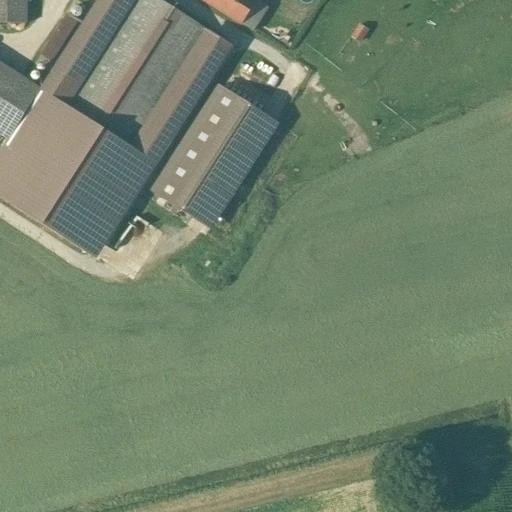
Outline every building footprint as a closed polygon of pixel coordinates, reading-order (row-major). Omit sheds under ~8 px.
[(0,200),(96,261),(233,48),(157,0),(97,0),(82,25),(67,15),(41,56),(56,65),(40,91),(7,141),(0,152),(0,200)] [(0,0),(0,23),(24,24),(24,0),(0,0)] [(256,1),(253,0),(201,0),(240,25),(256,1)] [(360,24),(351,37),(360,44),(370,31),(360,24)] [(0,136),(7,141),(40,91),(0,64),(0,136)] [(209,230),(277,125),(219,87),(151,193),(209,230)]
